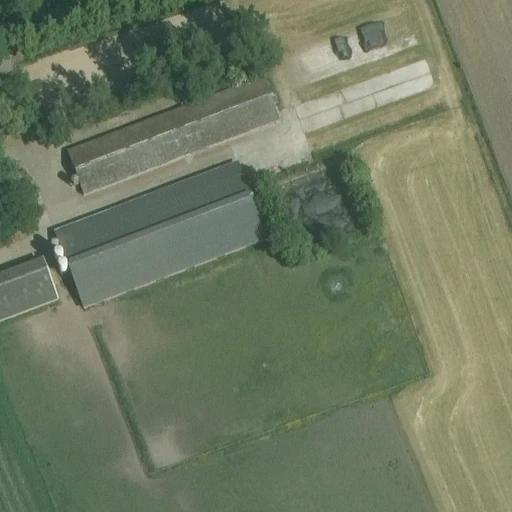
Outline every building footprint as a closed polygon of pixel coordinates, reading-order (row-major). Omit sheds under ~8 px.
[(347,36),(356,69),(423,50),(414,18),(347,36)] [(300,56),(307,88),(343,80),(337,48),(300,56)] [(277,123),(260,79),(65,154),(82,198),(277,123)] [(315,99),(323,125),(332,122),(330,115),(354,108),(348,89),(315,99)] [(266,241),(237,164),(53,233),(82,311),(266,241)] [(36,185),(25,188),(30,207),(41,204),(36,185)] [(0,216),(24,207),(16,187),(0,193),(0,216)] [(0,324),(57,302),(42,264),(0,280),(0,324)]
